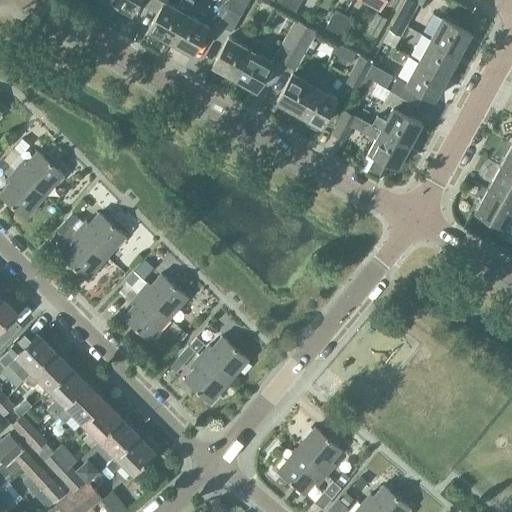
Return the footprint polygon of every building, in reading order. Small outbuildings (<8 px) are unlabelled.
[(110,0),(110,1),(132,13),(139,0),(149,6),(151,0),(110,0)] [(149,30),(151,31),(148,35),(158,41),(161,37),(170,42),(187,14),(193,3),(188,0),(181,0),(177,8),(165,2),(165,0),(151,0),(149,6),(159,12),(149,30)] [(222,0),(211,21),(221,27),(230,12),(236,0),(222,0)] [(221,27),(231,32),(249,0),(236,0),(230,12),(221,27)] [(302,0),(290,0),(287,7),(296,12),(302,0)] [(385,0),(364,0),(380,9),(385,0)] [(407,0),(396,21),(406,26),(418,4),(410,0),(407,0)] [(335,34),(345,16),(336,11),(326,29),(335,34)] [(208,26),(187,14),(170,42),(192,55),(208,26)] [(345,16),(335,34),(344,39),(354,21),(345,16)] [(387,21),(377,16),(368,32),(377,38),(387,21)] [(443,18),(431,41),(459,56),(472,34),(443,18)] [(284,64),(306,26),(297,21),(275,59),(284,64)] [(406,26),(396,21),(390,31),(400,36),(406,26)] [(306,26),(284,64),(296,70),(317,32),(306,26)] [(235,78),(250,50),(229,37),(213,66),(235,78)] [(256,41),(250,50),(235,78),(244,84),(242,88),(252,94),(255,90),(257,91),(273,62),(260,55),(265,46),(256,41)] [(431,41),(418,62),(447,77),(459,56),(431,41)] [(348,80),(358,86),(370,65),(360,59),(348,80)] [(447,77),(418,62),(406,84),(435,100),(447,77)] [(311,69),(305,80),(292,73),(276,102),(298,114),(321,74),(311,69)] [(332,80),(321,74),(298,114),(309,120),(306,125),(317,131),(319,126),(321,127),(337,99),(325,92),(332,80)] [(391,91),(416,105),(422,94),(397,80),(391,91)] [(416,105),(391,91),(385,102),(410,116),(416,105)] [(373,126),(409,146),(422,123),(393,108),(386,121),(378,117),(373,126)] [(346,112),(335,133),(345,139),(353,125),(357,118),(346,112)] [(353,125),(377,138),(369,152),(376,156),(368,171),(379,176),(387,162),(398,168),(409,146),(373,126),(357,118),(353,125)] [(511,146),(499,168),(511,174),(511,146)] [(10,165),(11,166),(20,156),(13,149),(4,159),(10,165)] [(45,195),(53,186),(64,173),(37,150),(27,162),(24,159),(15,169),(45,195)] [(0,163),(0,167),(5,172),(10,165),(4,159),(0,163)] [(511,174),(499,168),(486,190),(511,203),(511,174)] [(45,195),(15,169),(6,179),(9,182),(0,192),(0,194),(25,217),(45,195)] [(511,212),(511,203),(486,190),(474,213),(503,229),(511,212)] [(80,219),(74,214),(73,212),(65,221),(71,226),(73,228),(80,219)] [(77,231),(106,257),(125,235),(99,212),(89,224),(86,221),(77,231)] [(71,226),(65,221),(57,230),(63,235),(71,226)] [(106,257),(77,231),(68,241),(71,244),(61,255),(87,278),(106,257)] [(148,282),(147,283),(137,274),(129,283),(135,289),(139,293),(140,292),(169,318),(188,296),(162,273),(151,285),(148,282)] [(135,289),(129,283),(127,282),(119,292),(126,298),(135,289)] [(140,292),(139,293),(130,303),(133,305),(123,316),(150,339),(169,318),(140,292)] [(0,330),(17,314),(0,296),(0,330)] [(27,329),(0,356),(24,381),(54,351),(37,334),(35,337),(27,329)] [(209,345),(200,355),(229,380),(248,359),(222,336),(212,348),(209,345)] [(189,345),(195,350),(197,352),(204,344),(196,337),(189,345)] [(184,363),(195,351),(188,345),(178,357),(184,363)] [(54,351),(24,381),(32,389),(41,380),(50,389),(71,369),(54,351)] [(229,380),(200,355),(191,365),(194,368),(184,380),(210,402),(229,380)] [(71,369),(50,389),(58,398),(47,408),(56,417),(58,414),(88,385),(71,369)] [(105,402),(88,385),(58,414),(66,422),(74,414),(83,423),(105,402)] [(14,406),(7,398),(0,404),(0,411),(4,416),(14,406)] [(105,402),(83,423),(92,431),(84,439),(92,448),(100,440),(100,439),(121,418),(105,402)] [(29,443),(39,433),(23,416),(12,425),(29,443)] [(138,436),(121,418),(100,439),(100,440),(117,456),(117,457),(138,436)] [(314,427),(295,449),(325,475),(334,464),(330,461),(340,450),(314,427)] [(46,441),(39,433),(29,443),(45,461),(54,453),(45,443),(46,441)] [(0,457),(4,462),(3,484),(32,459),(11,434),(10,434),(0,442),(0,457)] [(117,457),(117,456),(107,465),(114,473),(124,463),(134,474),(155,453),(138,436),(117,457)] [(325,475),(295,449),(276,471),(302,493),(312,482),(316,485),(325,475)] [(55,451),(54,453),(45,461),(61,478),(71,468),(55,451)] [(38,485),(48,476),(41,468),(30,477),(38,485)] [(84,482),(71,468),(61,478),(73,491),(77,488),(84,482)] [(348,477),(342,472),(334,481),(340,486),(348,477)] [(64,493),(48,476),(38,485),(54,503),(64,493)] [(361,476),(354,484),(361,490),(368,482),(361,476)] [(87,480),(84,482),(77,488),(92,507),(102,499),(87,480)] [(322,491),(330,498),(339,487),(331,480),(322,491)] [(18,502),(3,484),(0,486),(0,511),(6,511),(8,511),(18,502)] [(369,494),(367,496),(362,492),(356,500),(360,504),(369,511),(404,511),(409,507),(382,485),(373,497),(369,494)] [(77,488),(73,491),(67,496),(79,511),(85,511),(92,507),(77,488)] [(346,494),(341,500),(348,506),(353,499),(346,494)] [(79,511),(67,496),(57,503),(64,511),(79,511)]
